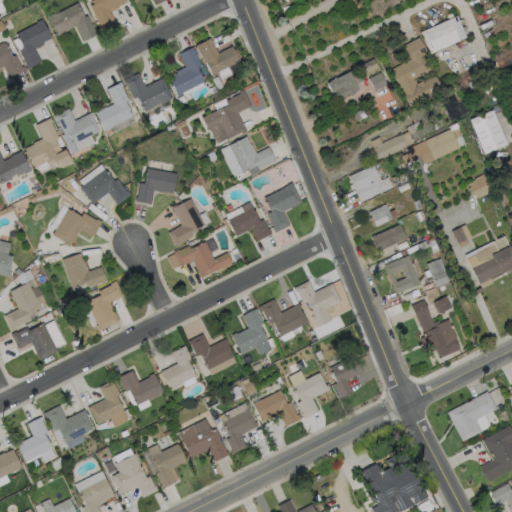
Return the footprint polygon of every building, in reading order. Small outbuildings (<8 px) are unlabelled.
[(101,31),(100,31),(87,6),(91,4),(89,0),(123,0),(124,1),(115,6),(116,7),(108,12),(114,24),(101,31)] [(75,3),(82,17),(85,15),(92,30),(93,30),(95,34),(81,41),(73,25),(65,29),(66,30),(56,35),(46,16),(52,13),(53,14),(75,3)] [(464,37),(428,53),(418,32),(455,15),(464,37)] [(38,62),(25,68),(22,64),(23,64),(16,50),(20,48),(13,33),(35,23),(34,22),(39,19),(49,38),(40,42),(41,44),(32,48),(38,62)] [(412,79),(415,83),(421,80),(421,81),(432,75),(440,88),(426,95),(425,92),(419,96),(421,99),(408,107),(388,70),(408,58),(401,45),(417,37),(426,53),(422,55),(430,69),(412,79)] [(208,38),(216,53),(229,46),(237,60),(216,71),(216,73),(210,76),(194,45),(208,38)] [(0,45),(5,43),(12,57),(16,56),(21,67),(23,67),(25,71),(9,79),(4,67),(0,68),(0,45)] [(181,94),(176,96),(167,77),(175,73),(174,71),(183,67),(177,53),(190,47),(193,52),(192,52),(199,65),(195,67),(202,81),(180,92),(181,94)] [(359,63),(362,72),(375,68),(372,59),(359,63)] [(349,70),(351,75),(357,73),(361,80),(355,83),(357,88),(342,95),(343,96),(336,99),(333,93),(330,94),(325,82),(349,70)] [(372,90),(385,84),(379,72),(367,77),(372,90)] [(136,73),(143,87),(161,77),(164,82),(162,83),(170,98),(164,101),(164,100),(139,113),(125,85),(123,86),(121,81),(136,73)] [(103,131),(102,131),(93,113),(103,108),(111,104),(104,89),(119,82),(121,87),(120,87),(127,101),(124,102),(131,116),(108,127),(109,128),(103,131)] [(236,113),(245,131),(240,133),(239,132),(225,139),(217,123),(206,129),(200,118),(226,105),(224,101),(238,94),(237,92),(241,90),(249,106),(236,113)] [(66,108),(72,121),(90,112),(92,117),(91,118),(97,131),(89,136),(92,142),(76,150),(72,144),(71,144),(65,132),(62,134),(55,121),(53,122),(51,116),(66,108)] [(505,144),(482,154),(467,119),(490,109),(505,144)] [(53,139),(59,151),(63,149),(69,163),(59,168),(58,166),(55,168),(53,165),(52,166),(50,163),(46,165),(44,162),(33,168),(23,148),(31,144),(31,143),(40,138),(33,125),(48,118),(50,122),(49,122),(56,138),(53,139)] [(422,131),(410,137),(404,127),(416,120),(422,131)] [(458,147),(431,159),(422,140),(449,128),(458,147)] [(405,131),(411,143),(374,161),(369,149),(371,148),(368,141),(377,136),(379,142),(391,137),(392,137),(405,131)] [(245,136),(249,145),(250,144),(254,153),(267,147),(274,161),(271,163),(271,162),(256,169),(254,165),(240,172),(227,145),(245,136)] [(0,155),(3,162),(11,158),(10,157),(21,151),(31,171),(25,174),(24,173),(1,184),(0,182),(0,155)] [(372,165),(376,175),(377,175),(379,180),(385,177),(390,187),(381,191),(371,195),(371,196),(358,202),(353,190),(352,190),(350,184),(347,176),(372,165)] [(103,170),(112,181),(115,179),(124,191),(125,190),(128,194),(115,205),(105,192),(104,193),(89,205),(86,201),(88,200),(78,187),(102,168),(103,170)] [(175,173),(171,193),(161,191),(161,192),(151,191),(149,204),(133,201),(134,197),(135,197),(137,182),(142,183),(144,168),(175,173)] [(488,192),(481,176),(466,182),(472,198),(488,192)] [(288,225),(273,232),(270,227),(272,227),(265,214),(269,212),(262,197),(285,186),(285,185),(290,182),(300,202),(281,211),(288,225)] [(188,198),(202,225),(188,232),(190,236),(177,243),(178,244),(173,247),(165,232),(179,225),(169,207),(174,204),(175,205),(188,198)] [(384,204),(387,211),(393,209),(396,216),(386,220),(386,221),(374,227),(367,212),(384,204)] [(251,207),(258,221),(261,219),(266,229),(267,229),(270,234),(255,241),(249,229),(234,236),(226,219),(251,207)] [(65,208),(79,216),(81,213),(94,220),(95,218),(100,221),(91,236),(77,229),(67,247),(62,244),(63,242),(50,234),(65,208)] [(404,238),(375,251),(369,237),(398,224),(404,238)] [(463,225),(450,230),(456,246),(469,242),(463,225)] [(501,236),(506,245),(507,245),(511,255),(511,265),(488,277),(490,282),(478,288),(462,254),(501,236)] [(13,257),(9,272),(11,273),(10,278),(0,275),(0,241),(10,244),(7,255),(13,257)] [(202,241),(211,259),(224,252),(224,253),(225,252),(229,260),(228,261),(229,262),(199,278),(190,260),(179,266),(171,251),(176,249),(177,250),(186,245),(188,249),(202,241)] [(78,253),(81,262),(83,261),(86,271),(99,266),(104,281),(86,287),(84,283),(70,288),(59,259),(78,253)] [(406,255),(418,284),(393,294),(393,293),(394,293),(393,291),(391,291),(390,287),(391,286),(385,272),(384,273),(382,268),(384,267),(382,265),(406,255)] [(425,264),(434,287),(449,281),(439,258),(425,264)] [(105,326),(96,331),(94,325),(95,324),(84,302),(97,295),(96,291),(105,286),(109,284),(108,283),(114,280),(121,296),(108,302),(117,321),(105,326)] [(306,280),(312,292),(329,283),(339,302),(331,305),(331,304),(323,308),(329,320),(317,326),(303,300),(300,301),(295,291),(294,292),(291,288),(306,280)] [(14,328),(9,331),(2,315),(15,309),(7,291),(25,282),(39,309),(26,316),(28,320),(13,327),(14,328)] [(271,299),(278,312),(297,303),(299,308),(298,308),(305,323),(278,336),(271,322),(267,324),(260,311),(259,312),(256,307),(271,299)] [(427,313),(431,323),(436,320),(438,323),(446,319),(454,337),(453,339),(457,349),(440,357),(439,355),(436,356),(433,349),(424,353),(418,338),(423,336),(415,318),(414,318),(409,306),(421,300),(427,313)] [(257,325),(268,348),(256,354),(253,346),(238,353),(229,335),(234,332),(235,333),(246,328),(240,315),(254,308),(256,311),(255,312),(260,323),(257,325)] [(41,323),(52,346),(53,345),(56,351),(37,360),(29,342),(15,348),(8,334),(13,331),(14,333),(24,328),(26,330),(41,323)] [(200,334),(206,346),(224,338),(226,342),(225,342),(232,356),(205,369),(197,354),(194,356),(188,344),(187,345),(186,341),(200,334)] [(193,375),(167,389),(158,371),(174,363),(169,352),(182,345),(189,359),(186,360),(193,375)] [(362,373),(357,375),(357,374),(345,380),(350,392),(338,398),(331,384),(334,382),(327,367),(353,354),(362,373)] [(130,370),(135,382),(147,377),(146,375),(151,373),(160,392),(134,405),(127,390),(123,391),(118,380),(116,381),(115,377),(130,370)] [(298,370),(303,379),(317,372),(324,385),(325,385),(327,389),(309,398),(316,411),(302,418),(299,414),(301,413),(295,402),(298,400),(286,376),(298,370)] [(114,396),(122,411),(120,411),(125,420),(112,427),(107,418),(95,424),(88,411),(86,407),(102,398),(96,387),(106,382),(111,379),(113,383),(112,383),(118,394),(114,396)] [(278,389),(285,403),(288,402),(295,415),(296,414),(298,418),(283,426),(277,413),(268,418),(268,417),(259,421),(250,403),(278,389)] [(480,430),(460,441),(445,411),(485,391),(494,408),(474,418),(480,430)] [(57,405),(64,418),(82,409),(85,414),(83,415),(90,429),(63,443),(56,429),(52,431),(46,420),(45,420),(41,413),(57,405)] [(246,408),(253,422),(254,421),(256,425),(239,434),(245,446),(230,453),(228,450),(229,449),(224,439),(227,437),(220,422),(246,408)] [(42,433),(50,448),(23,461),(14,443),(19,440),(19,441),(31,436),(25,424),(39,416),(40,419),(39,419),(45,431),(42,433)] [(203,418),(209,430),(214,428),(218,438),(217,438),(224,452),(225,451),(227,454),(213,461),(207,449),(197,454),(196,453),(188,457),(176,432),(203,418)] [(511,447),(511,467),(485,481),(478,466),(490,460),(480,439),(507,425),(511,433),(511,440),(509,442),(511,447)] [(175,443),(184,462),(179,465),(178,464),(171,467),(177,479),(159,488),(158,485),(159,485),(153,473),(156,472),(145,449),(155,444),(159,452),(175,443)] [(0,455),(4,453),(4,454),(12,449),(21,468),(0,478),(0,455)] [(401,451),(425,497),(401,510),(398,504),(395,506),(397,510),(393,511),(370,511),(369,509),(377,504),(375,500),(370,502),(360,482),(364,480),(359,471),(373,464),(377,471),(380,469),(381,471),(387,467),(384,460),(401,451)] [(137,464),(144,478),(147,476),(152,486),(153,485),(155,490),(140,498),(134,486),(117,494),(115,490),(116,489),(109,476),(116,472),(112,463),(132,454),(137,464)] [(98,511),(81,511),(79,507),(82,506),(76,491),(103,478),(107,486),(112,496),(107,498),(103,500),(104,501),(95,506),(98,511)] [(505,482),(509,489),(511,487),(511,511),(509,511),(506,506),(507,505),(504,500),(495,505),(488,492),(505,482)] [(41,511),(37,503),(47,498),(51,506),(67,498),(73,511),(41,511)] [(288,500),(294,511),(310,504),(314,511),(279,511),(276,506),(288,500)]
